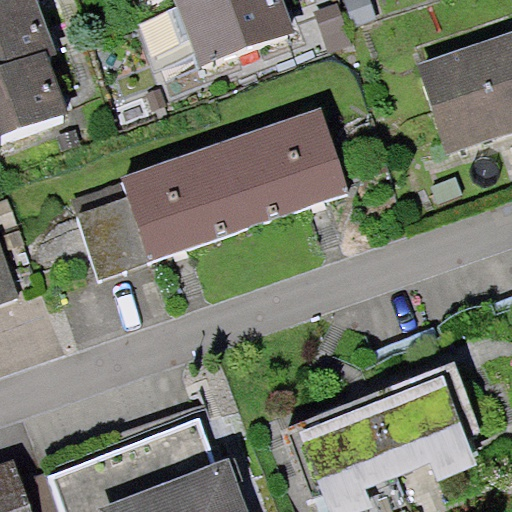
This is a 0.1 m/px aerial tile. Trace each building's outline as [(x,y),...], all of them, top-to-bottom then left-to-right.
[(0,0),(0,13),(36,0),(0,0)] [(207,0),(181,10),(203,70),(297,35),(284,0),(207,0)] [(0,15),(0,79),(56,59),(36,3),(0,15)] [(511,44),(424,77),(454,159),(511,137),(511,44)] [(0,80),(0,144),(70,119),(49,63),(0,80)] [(330,116),(132,188),(163,273),(361,201),(330,116)] [(450,389),(293,445),(316,511),(390,511),(483,479),(450,389)] [(28,511),(15,476),(0,481),(0,511),(28,511)] [(242,511),(231,479),(140,511),(242,511)]
